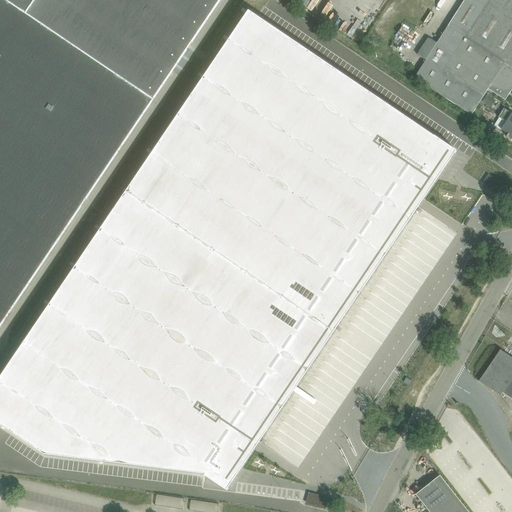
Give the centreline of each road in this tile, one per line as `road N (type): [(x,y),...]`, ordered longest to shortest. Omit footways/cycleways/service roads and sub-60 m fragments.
road 1 (unclassified): [(374,511),(511,262)]
road 2 (unknown): [(428,415),(507,511)]
